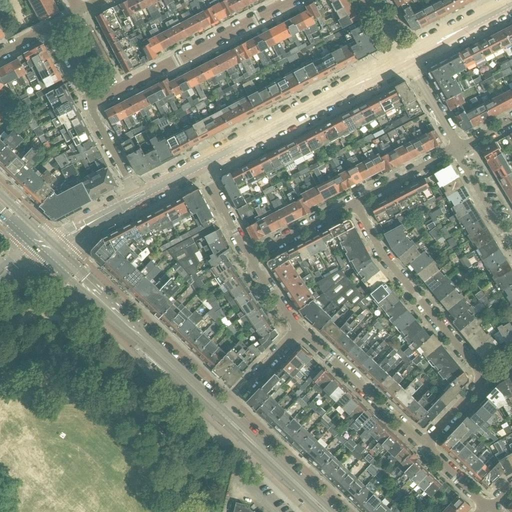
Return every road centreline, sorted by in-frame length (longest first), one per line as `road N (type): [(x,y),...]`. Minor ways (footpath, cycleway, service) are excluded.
road 1 (secondary): [(220,414),(45,248)]
road 2 (tertiary): [(200,166),(406,58)]
road 3 (residential): [(92,103),(292,0)]
road 4 (residential): [(484,378),(381,252),(355,201)]
road 5 (residential): [(425,442),(300,329)]
road 6 (secondary): [(324,511),(220,414)]
